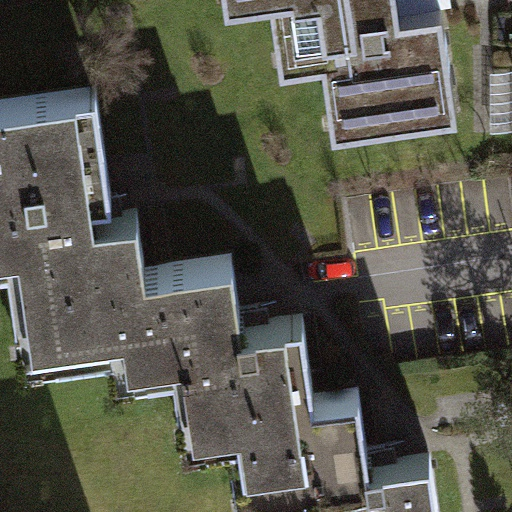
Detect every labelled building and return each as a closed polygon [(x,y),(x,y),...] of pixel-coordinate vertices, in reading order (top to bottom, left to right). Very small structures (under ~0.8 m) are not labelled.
[(220,0),(222,14),(271,7),(322,0),(220,0)] [(393,0),(322,0),(271,7),(280,70),(322,65),(331,136),(454,119),(439,16),(397,22),(393,0)] [(25,356),(115,343),(107,283),(145,278),(137,220),(93,227),(90,204),(113,201),(99,96),(0,109),(0,262),(12,261),(25,356)] [(191,441),(238,434),(318,423),(315,402),(304,324),(240,333),(230,266),(145,278),(107,283),(115,343),(120,373),(180,364),(191,441)] [(359,396),(315,402),(318,423),(238,434),(246,494),(303,487),(306,511),(436,511),(429,463),(370,472),(359,396)]
